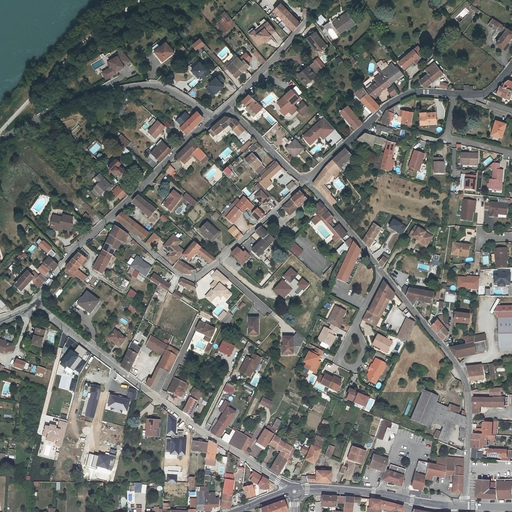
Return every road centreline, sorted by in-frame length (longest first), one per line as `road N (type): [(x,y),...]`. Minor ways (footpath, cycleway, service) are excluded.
road 1 (residential): [(34,308),(287,490)]
road 2 (residential): [(462,505),(469,400),(460,369),(381,272)]
road 3 (residential): [(210,120),(148,85),(69,101),(0,140)]
road 4 (residential): [(454,93),(412,92),(383,108),(305,181)]
road 5 (secondary): [(287,490),(338,488),(453,505)]
road 6 (residential): [(226,108),(322,0)]
road 7 (residential): [(109,218),(210,120)]
road 8 (residential): [(109,218),(178,275),(190,279),(217,263)]
road 9 (residential): [(217,263),(305,181)]
